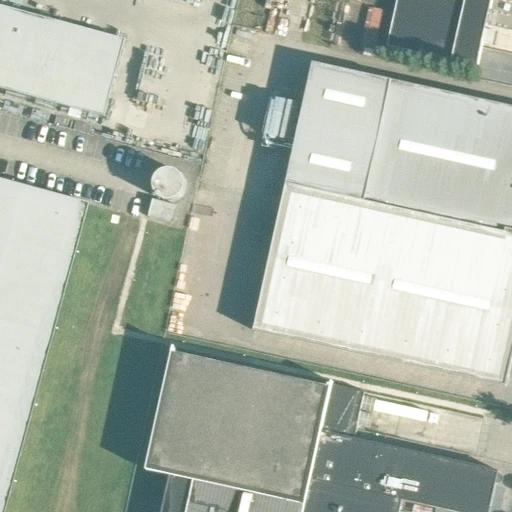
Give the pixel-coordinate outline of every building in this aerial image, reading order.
[(471,2),(464,0),(397,0),(387,47),(458,63),(471,2)] [(492,0),(464,0),(471,2),(458,63),(478,67),(492,0)] [(0,6),(0,89),(28,97),(49,19),(0,6)] [(314,64),(287,185),(365,202),(506,233),(506,230),(511,230),(511,107),(392,81),(314,64)] [(0,511),(2,511),(86,204),(0,180),(0,511)] [(287,185),(254,332),(507,387),(511,362),(511,230),(506,230),(506,233),(365,202),(287,185)] [(154,200),(149,217),(174,224),(179,207),(154,200)] [(400,511),(403,501),(451,511),(490,511),(499,473),(500,473),(500,472),(355,440),(366,392),(333,385),(334,383),(333,383),(332,386),(330,385),(329,388),(177,354),(178,352),(175,351),(176,348),(175,348),(148,471),(171,477),(163,511),(400,511)]
